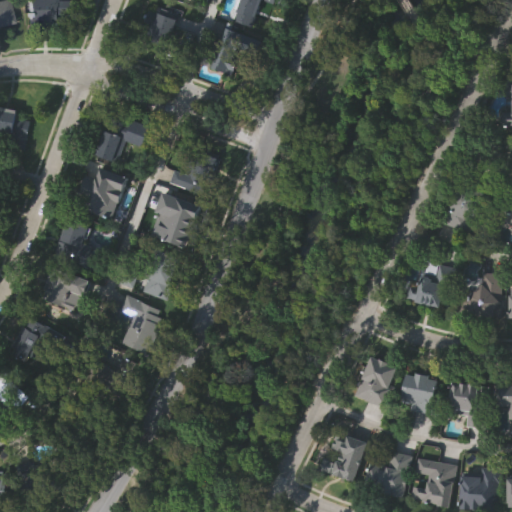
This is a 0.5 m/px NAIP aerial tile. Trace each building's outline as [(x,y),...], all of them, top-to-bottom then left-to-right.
[(7,0),(12,23),(0,25),(0,0),(7,0)] [(27,22),(27,0),(76,0),(76,22),(27,22)] [(260,0),(253,26),(231,19),(236,0),(260,0)] [(145,36),(158,10),(178,20),(164,46),(145,36)] [(210,65),(223,25),(261,39),(256,54),(239,48),(231,72),(210,65)] [(511,129),(511,80),(511,111),(502,111),(503,130),(511,129)] [(0,107),(29,111),(25,147),(0,144),(0,107)] [(125,139),(117,161),(95,153),(109,111),(149,125),(142,145),(125,139)] [(78,202),(89,164),(126,174),(121,193),(108,190),(102,209),(78,202)] [(473,230),(444,220),(452,194),(469,183),(496,194),(487,216),(484,215),(481,221),(477,219),(473,230)] [(511,220),(502,220),(503,199),(511,199),(511,191),(511,220)] [(172,241),(152,232),(162,208),(182,216),(172,241)] [(55,255),(67,216),(91,224),(84,243),(100,248),(93,267),(55,255)] [(166,298),(142,290),(156,248),(180,257),(166,298)] [(458,268),(448,309),(406,299),(410,283),(418,285),(420,277),(424,278),(427,261),(458,268)] [(89,278),(84,295),(75,292),(70,310),(41,301),(50,267),(89,278)] [(502,273),(500,316),(455,315),(456,304),(458,304),(458,297),(463,292),(473,291),(480,287),(480,272),(502,273)] [(131,314),(119,310),(124,294),(162,307),(146,351),(121,343),(131,314)] [(9,349),(23,323),(38,332),(43,323),(53,328),(33,363),(9,349)] [(386,406),(356,393),(374,353),(399,364),(391,381),(396,384),(386,406)] [(104,380),(106,367),(119,369),(120,357),(132,358),(129,383),(104,380)] [(440,401),(437,416),(409,411),(410,404),(401,402),(407,375),(415,377),(416,373),(430,376),(429,378),(437,380),(433,400),(440,401)] [(0,378),(6,374),(23,398),(0,414),(0,378)] [(466,427),(467,415),(449,414),(451,384),(486,386),(485,411),(488,411),(487,428),(466,427)] [(511,431),(509,431),(509,421),(507,421),(508,408),(495,407),(496,387),(511,387),(511,431)] [(354,481),(319,468),(322,458),(335,463),(340,450),(331,447),(337,428),(343,430),(340,439),(344,441),(346,436),(367,444),(354,481)] [(404,497),(365,488),(370,463),(389,468),(392,452),(413,457),(404,497)] [(451,507),(413,499),(416,488),(428,490),(431,477),(417,474),(420,460),(458,467),(451,507)] [(498,507),(462,505),(464,473),(482,474),(483,464),(503,465),(502,481),(500,481),(498,507)] [(52,493),(21,497),(18,470),(48,466),(52,493)]
